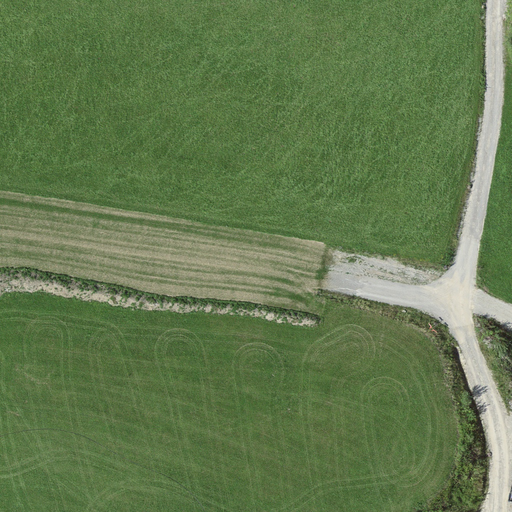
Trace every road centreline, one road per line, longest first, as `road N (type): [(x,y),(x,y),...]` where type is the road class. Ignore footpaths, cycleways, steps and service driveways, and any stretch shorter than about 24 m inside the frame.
road 1 (track): [(497,511),(496,429),(457,297),(403,295),(0,222)]
road 2 (track): [(501,0),(496,93),(457,297),(511,314)]
